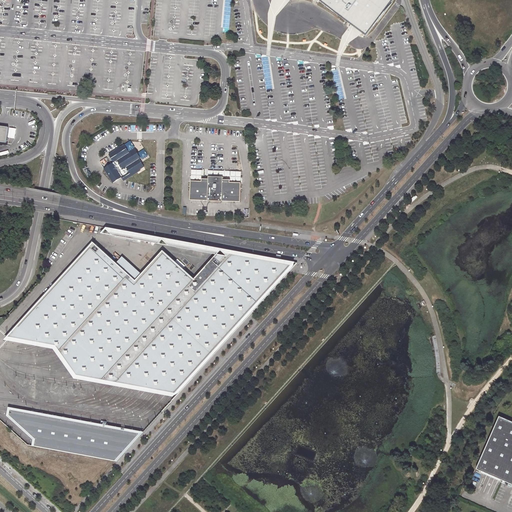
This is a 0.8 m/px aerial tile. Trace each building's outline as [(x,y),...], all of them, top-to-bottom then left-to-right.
[(318,0),(366,36),(392,0),(318,0)] [(131,176),(140,171),(139,170),(144,167),(138,158),(139,157),(136,153),(135,153),(133,150),(129,152),(124,145),(120,147),(120,146),(115,149),(116,150),(109,155),(114,162),(104,169),(113,183),(121,178),(123,181),(128,178),(126,175),(129,173),(131,176)] [(190,200),(240,201),(240,183),(230,182),(230,180),(223,180),(223,177),(208,176),(208,179),(201,179),(201,181),(191,181),(190,200)] [(132,238),(133,239),(158,244),(163,238),(107,228),(113,235),(115,236),(114,235),(111,230),(129,233),(132,238)] [(111,230),(114,235),(132,238),(129,233),(111,230)] [(163,238),(169,246),(217,254),(222,249),(173,240),(163,238)] [(136,280),(94,241),(4,339),(36,345),(54,349),(64,363),(73,376),(75,379),(82,380),(93,382),(99,383),(194,279),(163,250),(136,280)] [(99,383),(107,384),(114,386),(120,387),(124,388),(130,389),(135,389),(140,390),(145,391),(150,392),(155,393),(160,394),(165,395),(171,396),(175,397),(258,306),(297,263),(222,249),(217,254),(194,279),(99,383)] [(31,446),(115,462),(142,432),(6,407),(6,410),(5,414),(5,416),(8,419),(15,425),(21,430),(28,436),(32,440),(32,441),(31,446)] [(477,470),(511,484),(511,422),(500,417),(477,470)]
